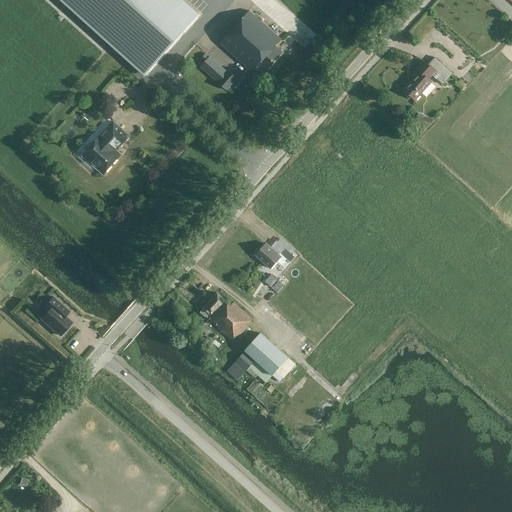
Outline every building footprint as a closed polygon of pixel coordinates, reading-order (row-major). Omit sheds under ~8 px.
[(199,14),(183,0),(61,0),(145,74),(199,14)] [(260,79),(283,53),(275,47),(281,40),(249,11),(220,44),(260,79)] [(225,91),(237,78),(229,71),(227,72),(206,54),(202,58),(205,61),(199,68),(225,91)] [(419,71),(403,90),(415,101),(434,79),(441,85),(453,73),(435,57),(429,65),(424,61),(417,69),(419,71)] [(108,116),(73,155),(93,173),(99,167),(105,173),(119,156),(113,151),(117,146),(119,148),(130,136),(113,122),(108,116)] [(271,269),(282,258),(268,245),(257,256),(271,269)] [(291,263),(296,258),(286,249),(281,254),(291,263)] [(246,326),(252,320),(234,303),(231,306),(218,294),(200,313),(205,317),(206,316),(234,342),(248,327),(246,326)] [(48,310),(41,318),(60,336),(72,323),(65,316),(69,312),(53,297),(44,307),(48,310)] [(246,371),(247,371),(255,378),(257,375),(266,383),(272,376),(276,371),(284,378),(296,365),(288,358),(261,334),(236,362),(246,371)]
